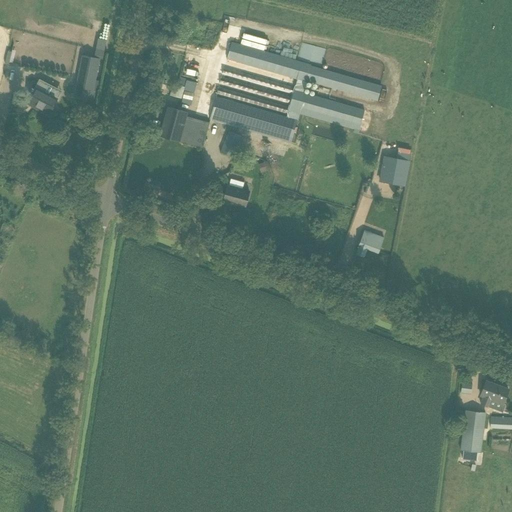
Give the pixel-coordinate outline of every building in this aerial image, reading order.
[(223,23),(220,34),(237,38),(240,28),(223,23)] [(301,42),(298,57),(323,63),(326,48),(301,42)] [(211,116),(209,120),(243,129),(252,132),(290,143),(291,140),(296,122),(299,114),(315,118),(354,129),(354,132),(358,133),(358,132),(359,128),(364,111),(364,110),(317,96),(317,97),(302,93),(306,81),(306,80),(377,100),(381,87),(321,70),(298,62),(231,43),(227,59),(297,79),(295,87),(225,68),(223,74),(289,93),(293,94),(292,96),(288,95),(222,77),(220,84),(289,104),(288,107),(219,87),(217,94),(287,114),(286,119),(216,98),(211,116)] [(14,55),(7,53),(5,60),(12,62),(14,55)] [(82,55),(75,88),(84,90),(82,99),(91,101),(99,59),(82,55)] [(185,87),(172,84),(169,95),(182,98),(181,99),(192,102),(196,83),(186,80),(185,87)] [(32,94),(28,103),(49,114),(54,105),(56,100),(51,97),(55,89),(39,81),(35,89),(32,94)] [(187,112),(168,107),(160,136),(179,141),(203,148),(210,123),(186,116),(187,112)] [(220,153),(231,157),(240,136),(230,131),(220,153)] [(380,181),(405,186),(409,161),(385,156),(380,181)] [(267,162),(259,164),(261,173),(269,170),(267,162)] [(228,184),(223,202),(231,205),(232,202),(245,206),(250,190),(242,188),(244,182),(231,179),(229,185),(228,184)] [(364,230),(359,244),(356,254),(364,257),(367,249),(378,253),(384,237),(364,230)] [(486,381),(482,391),(480,396),(482,396),(479,404),(503,413),(506,404),(503,403),(508,389),(486,381)] [(472,385),(462,384),(461,392),(471,393),(472,385)] [(465,410),(460,450),(463,450),(462,458),(477,460),(478,452),(480,452),(485,413),(465,410)] [(511,417),(491,416),(490,428),(511,429),(511,417)]
